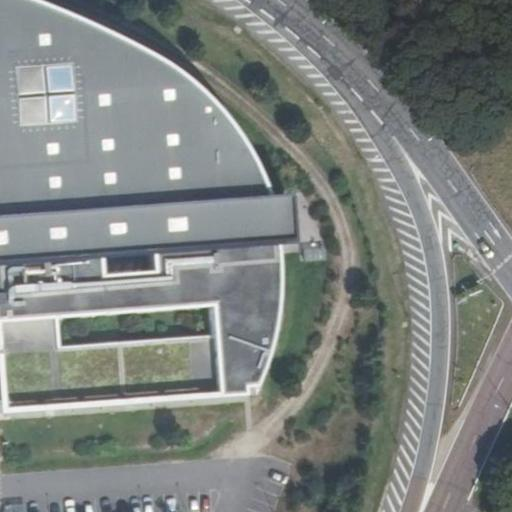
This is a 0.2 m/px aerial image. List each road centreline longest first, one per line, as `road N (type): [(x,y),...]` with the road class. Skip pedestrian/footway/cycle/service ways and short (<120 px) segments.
road 1 (unknown): [(247,475),(315,374),(346,283),(335,209),(235,98)]
road 2 (secondary): [(370,95),(436,259),(441,365),(410,511)]
road 3 (secondary): [(370,95),(511,265)]
road 4 (secondary): [(511,367),(444,511)]
road 5 (secondary): [(269,0),(370,95)]
